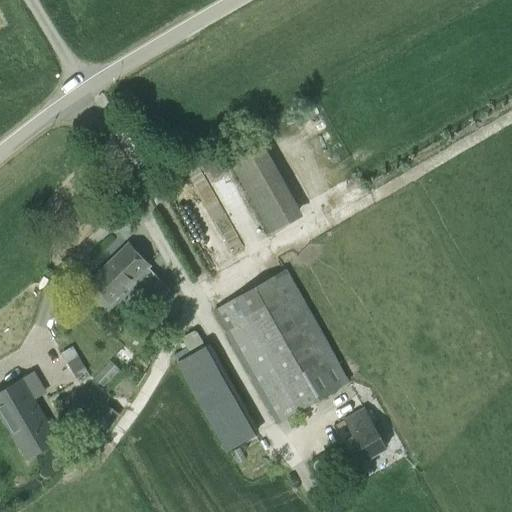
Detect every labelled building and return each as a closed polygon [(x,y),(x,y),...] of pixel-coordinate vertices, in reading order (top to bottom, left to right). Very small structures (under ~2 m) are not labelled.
[(268,145),(234,163),(270,232),(304,214),(268,145)] [(128,243),(89,281),(112,303),(117,298),(127,289),(128,288),(149,310),(169,290),(148,268),(150,266),(128,243)] [(286,271),(214,312),(277,423),(349,382),(286,271)] [(225,452),(255,435),(204,346),(175,363),(225,452)] [(72,347),(61,353),(67,364),(78,357),(72,347)] [(119,349),(109,359),(122,371),(132,361),(119,349)] [(78,357),(67,364),(77,379),(87,372),(78,357)] [(22,379),(0,392),(0,412),(27,457),(58,439),(22,379)] [(93,424),(106,433),(119,414),(106,405),(93,424)] [(365,409),(346,420),(356,437),(348,441),(362,464),(388,448),(365,409)]
